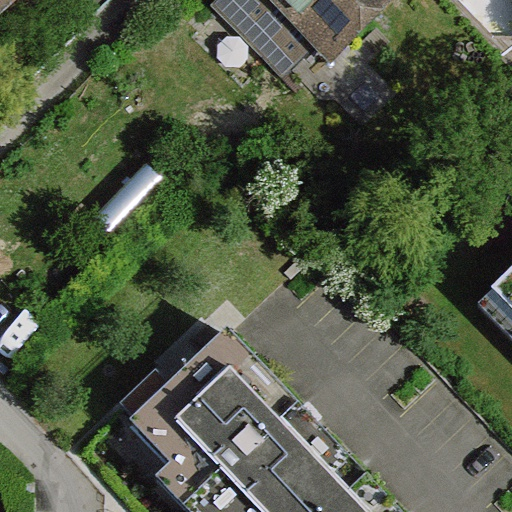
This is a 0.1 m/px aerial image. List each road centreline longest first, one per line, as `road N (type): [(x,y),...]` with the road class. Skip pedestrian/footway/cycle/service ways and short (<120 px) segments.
road 1 (unknown): [(0,166),(170,0)]
road 2 (residential): [(69,511),(70,482),(0,411)]
